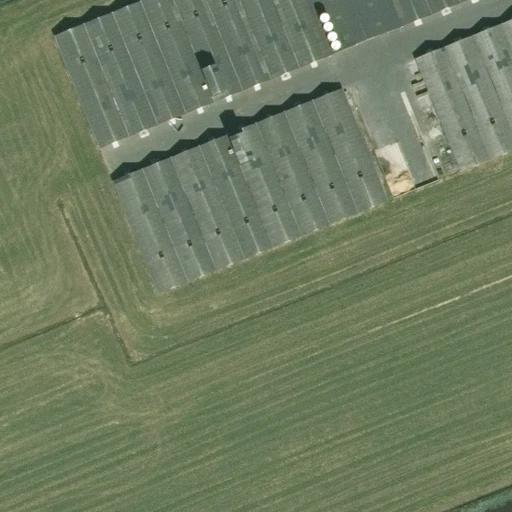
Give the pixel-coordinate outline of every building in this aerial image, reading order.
[(328,56),(304,0),(146,0),(54,37),(99,149),(328,56)] [(390,0),(304,0),(328,56),(401,27),(390,0)] [(468,0),(390,0),(401,27),(468,0)] [(511,150),(511,21),(415,61),(460,172),(511,150)] [(386,201),(341,90),(112,182),(157,293),(386,201)] [(405,120),(378,96),(371,104),(384,116),(381,120),(395,132),(405,120)]
